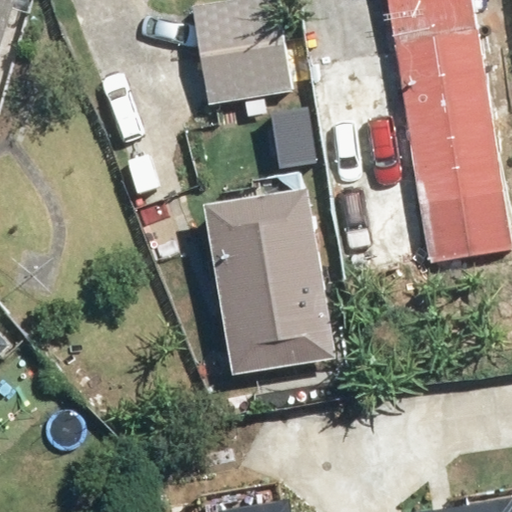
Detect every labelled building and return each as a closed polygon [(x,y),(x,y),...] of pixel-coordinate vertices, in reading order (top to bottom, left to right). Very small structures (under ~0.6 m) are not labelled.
[(0,0),(0,41),(11,0),(0,0)] [(275,0),(220,0),(184,6),(202,109),(292,93),(275,0)] [(511,232),(471,31),(387,48),(432,267),(511,250),(511,232)] [(197,214),(225,384),(336,366),(308,196),(197,214)] [(325,511),(325,509),(303,511),(300,511),(298,496),(227,505),(227,511),(325,511)] [(511,511),(511,498),(421,511),(511,511)]
